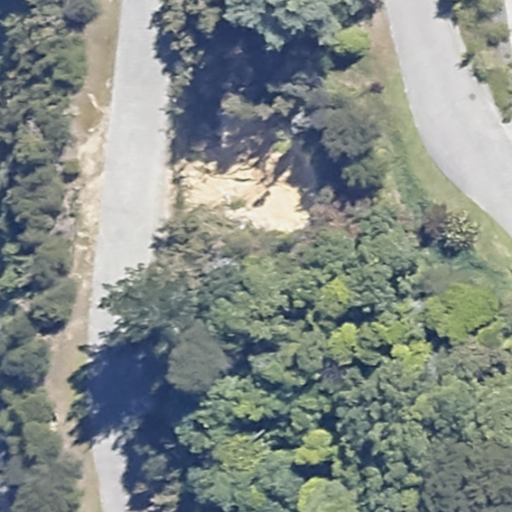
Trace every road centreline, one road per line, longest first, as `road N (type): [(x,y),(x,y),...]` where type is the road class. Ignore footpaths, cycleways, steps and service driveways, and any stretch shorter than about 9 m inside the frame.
road 1 (residential): [(113,511),(96,350),(133,0)]
road 2 (residential): [(403,0),(462,144),(511,207)]
